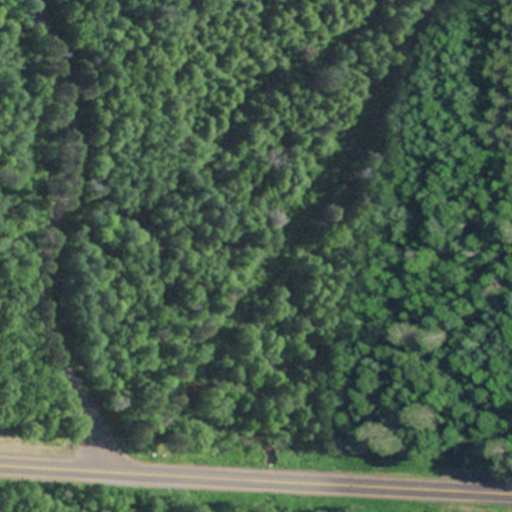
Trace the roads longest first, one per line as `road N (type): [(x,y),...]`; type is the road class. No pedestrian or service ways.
road 1 (secondary): [(511,495),(0,464)]
road 2 (residential): [(111,472),(46,294),(46,249),(65,207),(65,121),(35,0)]
